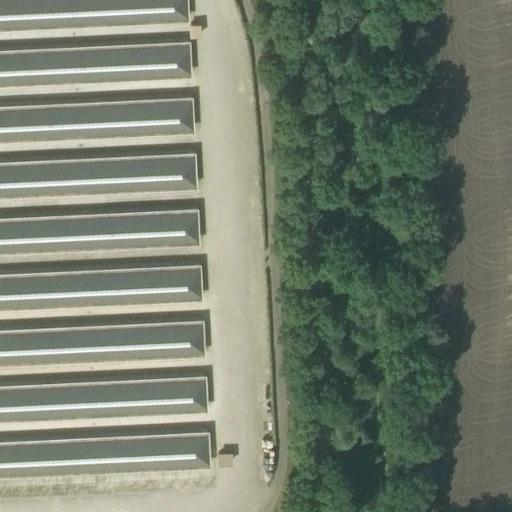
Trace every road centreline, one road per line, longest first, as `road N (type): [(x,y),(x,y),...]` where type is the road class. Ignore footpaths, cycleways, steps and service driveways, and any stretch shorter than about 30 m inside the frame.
road 1 (track): [(360,0),(386,511)]
road 2 (track): [(303,0),(328,511)]
